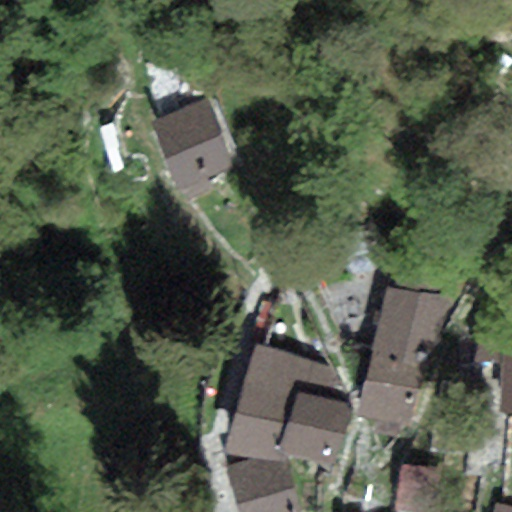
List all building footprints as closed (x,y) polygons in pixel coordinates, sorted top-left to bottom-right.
[(207,100),(156,119),(178,185),(231,165),(207,100)] [(394,286),(434,295),(439,271),(400,262),(394,286)] [(434,295),(394,286),(387,284),(371,356),(425,368),(442,297),(434,295)] [(254,458),(286,461),(288,455),(333,465),(352,408),(324,399),(331,368),(254,344),(223,450),(254,458)] [(511,353),(503,353),(499,412),(511,412),(511,353)] [(425,368),(371,356),(357,415),(411,427),(425,368)] [(299,511),(286,461),(254,458),(225,466),(237,511),(299,511)] [(432,511),(439,470),(401,465),(394,511),(432,511)]
